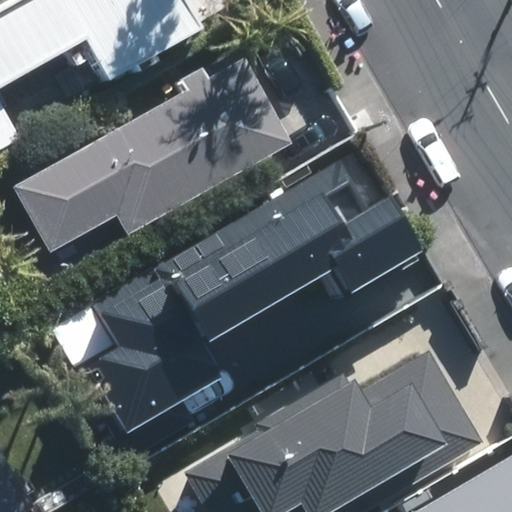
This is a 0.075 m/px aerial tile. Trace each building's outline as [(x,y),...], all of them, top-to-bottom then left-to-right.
[(101,82),(195,26),(180,0),(3,0),(0,2),(0,141),(16,132),(0,102),(0,85),(76,41),(101,82)] [(167,98),(0,185),(0,203),(28,257),(96,222),(106,242),(272,155),(225,67),(191,84),(186,73),(161,86),(167,98)] [(333,300),(422,248),(391,195),(381,201),(352,152),(217,230),(263,309),(319,277),(333,300)] [(101,383),(128,429),(220,376),(202,345),(263,309),(217,230),(89,304),(114,346),(94,357),(107,379),(101,383)] [(359,511),(475,444),(419,351),(347,393),(336,375),(169,474),(191,511),(359,511)] [(511,511),(511,455),(414,511),(511,511)] [(63,457),(12,487),(26,511),(36,511),(80,486),(63,457)] [(0,481),(0,511),(11,511),(16,510),(0,481)]
